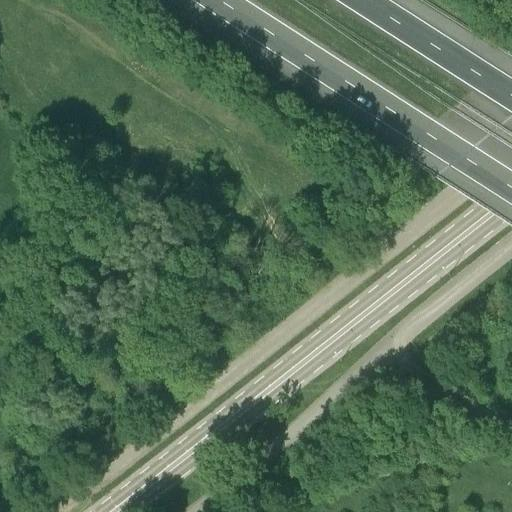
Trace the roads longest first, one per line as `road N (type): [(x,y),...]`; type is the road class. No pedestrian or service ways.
road 1 (unclassified): [(511,149),(49,511)]
road 2 (tertiary): [(107,511),(511,198)]
road 3 (track): [(367,265),(261,232),(192,199),(0,52)]
road 4 (unclassified): [(199,511),(511,244)]
road 5 (motorway): [(219,0),(511,187)]
road 6 (motorway): [(511,96),(362,0)]
road 7 (track): [(389,347),(511,434)]
